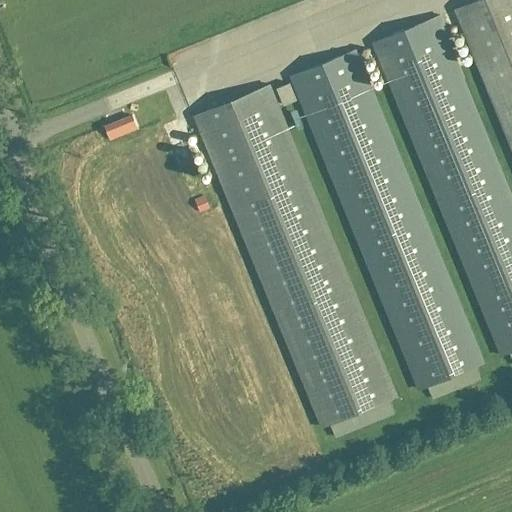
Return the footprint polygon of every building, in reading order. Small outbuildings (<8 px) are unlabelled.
[(511,0),(480,0),(455,11),(511,151),(511,0)] [(511,198),(437,18),(371,45),(499,357),(508,354),(511,363),(511,198)] [(354,51),(289,78),(417,391),(426,387),(431,400),(480,381),(474,367),(483,364),(354,51)] [(277,89),(283,105),(295,100),(288,84),(277,89)] [(393,415),(388,403),(397,399),(269,85),(194,116),(323,430),(329,427),(334,439),(393,415)]
